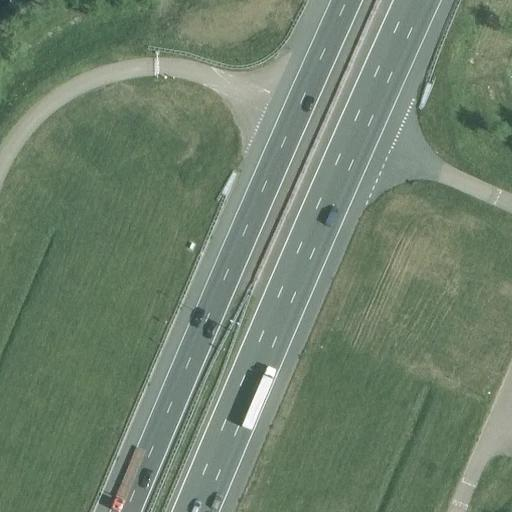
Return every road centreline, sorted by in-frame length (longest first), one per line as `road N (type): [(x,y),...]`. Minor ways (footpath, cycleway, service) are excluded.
road 1 (motorway): [(199,511),(420,0)]
road 2 (motorway): [(345,0),(129,511)]
